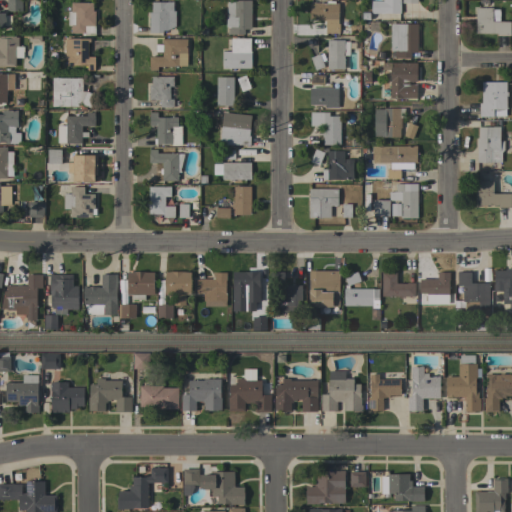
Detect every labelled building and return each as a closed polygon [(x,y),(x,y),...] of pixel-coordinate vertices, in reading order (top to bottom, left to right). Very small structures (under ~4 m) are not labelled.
[(21,0),(21,12),(6,11),(6,0),(21,0)] [(244,29),(244,34),(228,34),(228,27),(227,27),(227,2),(234,2),(234,0),(251,0),(251,29),(244,29)] [(371,14),(371,1),(383,1),(383,0),(400,0),(400,13),(371,14)] [(338,24),(339,24),(339,33),(325,33),(325,20),(309,20),(309,3),(326,3),(326,1),(335,1),(335,3),(338,3),(338,24)] [(93,3),(93,11),(95,11),(94,33),(70,33),(70,26),(68,26),(68,11),(70,11),(71,2),(93,3)] [(167,30),(163,30),(163,33),(149,33),(149,12),(152,12),(152,2),(173,2),(173,11),(175,11),(175,27),(167,30)] [(510,35),(497,35),(497,33),(476,33),(476,8),(492,8),(492,9),(500,9),(500,21),(510,21),(510,35)] [(0,13),(5,13),(5,15),(11,15),(11,25),(5,24),(5,28),(0,28),(0,13)] [(390,24),(417,24),(417,53),(410,53),(410,58),(390,58),(390,24)] [(0,36),(15,36),(15,37),(17,37),(18,47),(24,47),(24,52),(23,52),(23,57),(15,57),(15,67),(0,67),(0,36)] [(250,39),(250,51),(251,51),(251,68),(223,68),(223,51),(231,51),(231,38),(250,39)] [(90,39),(90,42),(87,42),(87,57),(94,57),(94,70),(87,70),(87,65),(66,66),(66,56),(65,56),(65,39),(90,39)] [(187,66),(178,66),(178,67),(157,67),(157,70),(149,70),(149,56),(159,57),(159,39),(187,39),(187,66)] [(327,40),(344,40),(344,42),(349,42),(349,56),(344,56),(344,69),(327,69),(327,40)] [(315,70),(310,57),(319,54),(324,67),(315,70)] [(390,70),(382,70),(382,62),(401,62),(401,66),(416,66),(416,82),(409,82),(409,84),(417,84),(416,98),(389,98),(390,70)] [(0,103),(0,74),(13,74),(13,90),(6,90),(6,103),(0,103)] [(324,75),(324,84),(310,84),(310,75),(324,75)] [(173,87),(169,87),(169,99),(173,99),(173,106),(171,106),(171,107),(159,107),(159,100),(149,100),(149,85),(151,85),(151,76),(173,76),(173,87)] [(250,88),(241,92),(237,79),(246,76),(250,88)] [(217,77),(233,77),(233,106),(216,106),(217,77)] [(95,95),(90,108),(81,104),(78,104),(78,106),(52,107),(52,78),(82,78),(82,91),(86,91),(95,95)] [(493,116),(479,116),(480,103),(481,103),(482,82),(506,82),(505,116),(493,116)] [(338,88),(338,105),(334,104),(334,106),(324,106),(324,105),(309,105),(309,88),(338,88)] [(404,117),(401,117),(401,128),(400,128),(400,137),(383,137),(383,136),(374,136),(373,109),(384,109),(384,108),(404,108),(404,117)] [(0,113),(2,114),(2,110),(18,110),(17,127),(15,127),(15,133),(21,133),(20,144),(5,144),(5,142),(0,142),(0,113)] [(86,116),(86,112),(94,113),(94,116),(95,116),(95,126),(81,126),(81,132),(88,132),(88,137),(81,137),(81,144),(66,143),(66,145),(57,145),(57,126),(66,126),(66,116),(86,116)] [(177,117),(177,126),(181,126),(181,146),(171,146),(171,144),(154,144),(154,139),(156,139),(156,126),(149,126),(149,112),(157,112),(157,117),(177,117)] [(222,112),(251,115),(249,135),(250,136),(250,145),(220,144),(220,138),(220,134),(221,129),(222,121),(222,112)] [(323,145),(323,126),(313,126),(313,112),(329,112),(329,116),(340,116),(340,145),(323,145)] [(408,123),(417,126),(412,139),(403,135),(408,123)] [(500,127),(499,141),(504,141),(504,149),(501,152),(501,162),(490,162),(490,163),(477,163),(477,138),(478,138),(478,127),(487,127),(487,126),(498,126),(500,127)] [(416,163),(372,163),(372,146),(416,145),(416,163)] [(0,178),(0,147),(7,147),(7,151),(13,151),(13,176),(6,176),(6,178),(0,178)] [(58,169),(45,169),(45,162),(48,162),(48,149),(61,150),(61,164),(58,164),(58,169)] [(180,168),(180,170),(181,172),(178,172),(178,181),(162,180),(162,174),(160,174),(160,168),(162,168),(162,163),(149,163),(149,153),(150,153),(150,149),(157,149),(157,153),(177,153),(177,154),(184,154),(180,168)] [(222,159),(222,149),(235,149),(235,159),(222,159)] [(319,165),(310,162),(315,149),(324,152),(319,165)] [(327,150),(344,151),(344,159),(353,159),(353,180),(322,179),(322,167),(327,168),(327,150)] [(95,175),(94,175),(94,181),(72,181),(72,173),(67,173),(67,163),(73,163),(73,155),(95,155),(95,175)] [(251,162),(251,180),(234,180),(234,181),(229,181),(229,179),(222,179),(222,175),(213,175),(213,164),(222,163),(222,162),(251,162)] [(400,169),(400,179),(387,179),(387,169),(400,169)] [(511,207),(498,208),(498,205),(477,205),(477,180),(493,180),(493,194),(511,194),(511,207)] [(400,218),(400,216),(391,216),(391,204),(400,204),(400,200),(390,200),(390,199),(389,199),(389,191),(394,191),(394,183),(410,183),(410,189),(417,189),(417,218),(400,218)] [(0,186),(11,186),(10,206),(2,205),(2,213),(0,213),(0,186)] [(174,206),(174,217),(163,217),(163,214),(149,214),(149,207),(146,207),(146,203),(149,203),(149,187),(170,186),(171,196),(164,196),(164,206),(174,206)] [(250,215),(233,214),(233,208),(231,208),(231,202),(233,202),(233,186),(251,186),(250,215)] [(91,209),(91,218),(70,217),(70,209),(63,209),(63,194),(70,194),(70,187),(84,187),(84,194),(94,194),(94,209),(91,209)] [(338,189),(338,206),(330,206),(330,218),(308,218),(308,188),(338,189)] [(389,200),(389,216),(373,216),(373,209),(372,209),(372,201),(373,201),(373,200),(389,200)] [(43,202),(43,217),(28,217),(28,202),(43,202)] [(178,203),(188,203),(188,218),(178,218),(178,203)] [(351,218),(342,218),(342,204),(351,204),(351,218)] [(228,207),(214,207),(214,217),(228,217),(228,207)] [(493,270),(505,270),(505,268),(511,268),(511,311),(509,311),(509,304),(501,304),(502,291),(493,291),(493,270)] [(339,271),(339,307),(309,306),(309,280),(308,280),(309,270),(339,271)] [(126,272),(134,272),(134,271),(144,271),(144,272),(153,272),(154,295),(144,295),(144,299),(132,300),(132,295),(127,295),(126,272)] [(168,272),(168,271),(185,271),(185,272),(190,272),(190,294),(185,294),(185,305),(173,305),(173,294),(165,294),(165,272),(168,272)] [(244,295),(244,288),(231,288),(231,271),(260,271),(260,278),(265,278),(265,292),(266,292),(266,295),(250,295),(244,295)] [(301,313),(279,313),(279,301),(274,301),(274,288),(270,288),(270,272),(273,272),(273,271),(284,271),(284,285),(301,285),(301,313)] [(344,277),(356,271),(357,273),(358,272),(360,277),(359,277),(360,280),(348,285),(344,277)] [(479,306),(478,312),(464,311),(464,301),(463,301),(463,285),(457,285),(457,271),(471,271),(471,283),(489,283),(489,306),(479,306)] [(214,279),(214,272),(227,272),(226,280),(225,293),(226,293),(226,301),(226,306),(204,306),(204,300),(203,300),(203,293),(196,293),(196,278),(214,279)] [(396,272),(396,283),(406,283),(406,282),(414,283),(414,296),(404,296),(404,298),(399,298),(399,296),(381,296),(382,272),(396,272)] [(437,279),(437,272),(449,272),(449,280),(448,294),(427,294),(427,293),(419,293),(419,278),(437,279)] [(26,320),(26,314),(15,314),(15,310),(6,310),(6,308),(0,308),(0,291),(6,291),(6,285),(26,285),(26,274),(41,274),(41,289),(36,289),(36,320),(26,320)] [(51,307),(49,307),(50,274),(72,274),(72,286),(77,286),(77,309),(67,309),(67,314),(54,314),(51,307)] [(86,315),(84,304),(83,287),(101,286),(101,274),(117,274),(117,287),(116,287),(116,315),(86,315)] [(379,288),(379,306),(371,306),(371,305),(343,305),(343,288),(379,288)] [(135,318),(119,318),(119,304),(135,304),(135,318)] [(172,318),(157,318),(157,305),(172,305),(172,318)] [(56,329),(43,329),(43,315),(56,315),(56,329)] [(263,330),(264,317),(251,317),(251,329),(263,330)] [(306,317),(319,317),(319,329),(306,329),(306,317)] [(0,371),(0,352),(8,352),(8,356),(9,356),(9,372),(0,371)] [(133,369),(133,353),(149,352),(149,369),(133,369)] [(40,369),(40,353),(59,353),(59,369),(40,369)] [(458,364),(460,364),(459,355),(474,355),(475,364),(476,364),(476,368),(480,368),(481,377),(477,377),(477,378),(475,378),(476,392),(478,392),(478,398),(479,398),(479,411),(474,411),(474,412),(468,412),(468,411),(465,411),(464,396),(446,397),(445,377),(458,376),(458,364)] [(439,398),(422,398),(422,411),(407,411),(407,397),(411,397),(411,366),(423,366),(423,373),(428,373),(428,376),(439,376),(439,398)] [(494,374),(495,375),(499,375),(499,373),(503,373),(503,374),(511,374),(511,395),(505,396),(505,398),(498,398),(498,412),(484,412),(484,398),(486,398),(485,374),(494,374)] [(400,395),(389,395),(389,397),(382,398),(382,411),(374,411),(374,412),(367,412),(367,397),(370,397),(369,374),(378,374),(378,379),(400,379),(400,395)] [(37,404),(38,404),(38,413),(25,413),(25,405),(17,405),(17,401),(5,401),(5,382),(22,382),(22,375),(37,375),(37,404)] [(120,397),(130,397),(130,412),(115,412),(115,399),(110,399),(110,401),(107,401),(107,403),(104,403),(104,411),(95,411),(95,410),(88,410),(88,397),(89,397),(90,380),(94,380),(95,378),(104,379),(104,380),(121,380),(120,397)] [(270,412),(255,412),(255,403),(244,403),(244,411),(227,411),(228,397),(229,397),(229,385),(235,385),(235,378),(244,378),(244,380),(261,380),(260,394),(270,394),(270,412)] [(301,412),(301,399),(296,399),(296,400),(292,400),(292,402),(290,402),(290,411),(281,411),(281,410),(274,410),(274,396),(275,396),(275,384),(282,384),(282,378),(290,378),(290,380),(316,380),(316,412),(301,412)] [(360,396),(361,396),(360,405),(362,405),(362,411),(343,411),(343,402),(336,401),(336,411),(320,410),(321,394),(327,394),(328,380),(343,380),(343,378),(353,379),(353,384),(360,384),(360,396)] [(220,397),(221,397),(221,410),(203,410),(203,401),(195,401),(195,411),(181,411),(181,394),(188,394),(188,380),(203,380),(203,379),(220,379),(220,397)] [(83,406),(76,406),(76,409),(68,409),(68,412),(51,412),(51,390),(50,390),(50,382),(67,382),(67,387),(83,387),(83,406)] [(162,386),(162,388),(177,388),(177,409),(161,409),(161,407),(139,407),(139,386),(162,386)] [(133,508),(133,509),(118,509),(118,491),(129,491),(129,485),(132,485),(132,477),(143,477),(143,476),(150,476),(150,468),(167,468),(167,482),(147,482),(147,508),(133,508)] [(198,485),(182,485),(182,469),(198,469),(198,485)] [(233,472),(233,487),(243,487),(243,504),(217,503),(217,496),(211,496),(211,487),(212,487),(213,471),(233,472)] [(319,503),(319,504),(305,504),(305,487),(314,487),(314,476),(316,476),(316,471),(344,471),(344,503),(319,503)] [(349,487),(349,471),(365,471),(365,487),(349,487)] [(409,480),(411,480),(411,486),(423,486),(423,501),(406,501),(406,500),(394,500),(394,494),(381,494),(381,477),(387,476),(387,474),(409,474),(409,480)] [(492,479),(507,478),(507,493),(503,493),(503,511),(474,511),(474,491),(492,491),(492,479)] [(21,493),(25,493),(25,481),(44,482),(44,495),(56,495),(56,511),(25,511),(25,510),(18,510),(18,499),(0,499),(0,484),(21,484),(21,493)]
